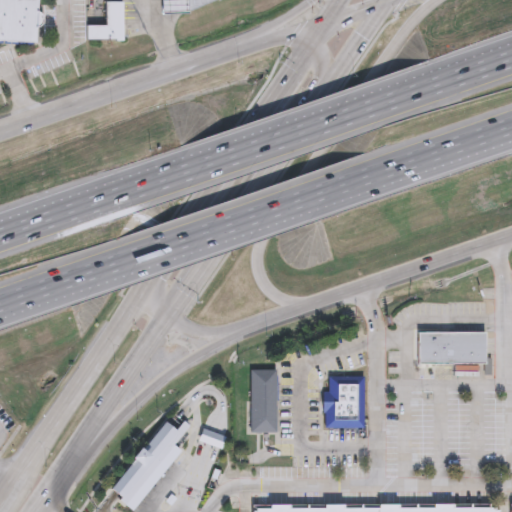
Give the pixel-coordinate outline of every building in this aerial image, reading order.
[(0,0),(33,0),(33,10),(38,13),(41,19),(39,25),(32,27),(30,43),(0,41),(0,0)] [(160,0),(161,12),(221,10),(220,0),(160,0)] [(84,39),(83,26),(103,25),(103,2),(120,1),(120,41),(112,41),(112,39),(84,39)] [(415,332),(415,364),(482,364),(482,332),(415,332)] [(248,432),(273,432),(273,370),(248,370),(248,432)] [(319,413),(321,413),(321,429),(362,429),(362,375),(324,375),(324,390),(319,390),(319,413)] [(107,492),(131,511),(179,451),(172,445),(180,434),(164,421),(140,452),(136,449),(127,460),(131,463),(107,492)] [(224,439),(204,429),(198,440),(218,451),(224,439)]
